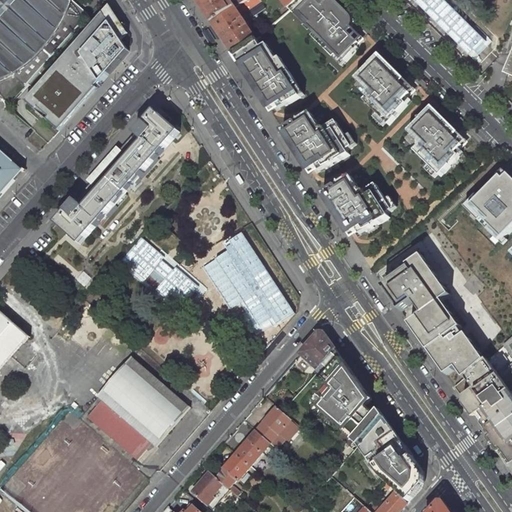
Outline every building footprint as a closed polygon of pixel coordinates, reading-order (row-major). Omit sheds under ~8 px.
[(0,0),(0,81),(3,80),(8,78),(13,76),(25,87),(89,14),(87,12),(85,10),(73,0),(72,0),(0,0)] [(213,23),(236,8),(247,0),(197,0),(213,23)] [(280,0),(291,10),(303,0),(280,0)] [(334,0),(303,0),(291,10),(309,28),(311,27),(318,34),(327,42),(323,46),(335,59),(339,55),(346,62),(359,49),(357,47),(360,44),(355,38),(350,34),(354,30),(352,29),(354,26),(354,24),(354,21),(352,18),(334,0)] [(446,0),(415,0),(473,57),(489,42),(446,0)] [(98,88),(102,83),(130,51),(125,39),(127,36),(109,7),(81,39),(65,58),(35,91),(26,102),(28,103),(60,131),(98,88)] [(257,40),(236,8),(213,23),(235,55),(256,41),(257,40)] [(287,13),(283,9),(272,18),(271,16),(257,27),(263,34),(287,13)] [(323,46),(327,42),(318,34),(314,38),(323,46)] [(263,48),(257,40),(256,41),(235,55),(265,101),(270,98),(276,107),(277,106),(280,105),(282,108),(303,96),(297,87),(300,85),(282,58),(279,60),(273,52),(268,45),(263,48)] [(279,60),(282,58),(277,50),(273,52),(279,60)] [(346,62),(339,55),(335,59),(342,66),(346,62)] [(390,126),(412,101),(409,98),(412,95),(402,85),(406,82),(383,59),(382,60),(379,57),(357,80),(369,92),(368,98),(365,101),(390,126)] [(297,87),(303,96),(306,94),(300,85),(297,87)] [(180,133),(156,111),(136,134),(134,137),(133,137),(116,156),(117,157),(107,168),(97,179),(97,178),(80,198),(78,201),(77,200),(56,223),(81,245),(180,133)] [(416,152),(441,177),(464,153),(461,150),(464,147),(455,138),(459,134),(436,111),(432,115),(430,112),(423,119),(420,119),(420,122),(409,133),(420,143),(420,148),(416,152)] [(291,134),(288,136),(305,163),(309,160),(316,172),(318,170),(320,169),(323,173),(336,166),(335,165),(338,162),(339,164),(352,157),(349,152),(354,149),(338,123),(326,131),(322,130),(313,115),(303,122),(301,121),(299,125),(289,131),(291,134)] [(0,198),(24,171),(0,149),(0,198)] [(219,172),(211,159),(206,165),(213,175),(219,172)] [(511,183),(504,175),(480,198),(477,194),(468,204),(503,239),(511,230),(511,183)] [(361,233),(364,238),(392,219),(390,215),(395,212),(378,186),(367,193),(363,193),(354,178),(343,185),(342,184),(340,188),(339,187),(330,193),(332,197),(328,200),(346,227),(349,224),(357,236),(359,234),(361,233)] [(245,233),(198,262),(246,342),(293,314),(245,233)] [(209,289),(144,236),(121,265),(185,318),(209,289)] [(442,282),(423,255),(421,257),(409,265),(411,268),(384,287),(404,315),(418,305),(426,316),(427,318),(413,328),(447,375),(457,368),(465,378),(485,360),(466,334),(465,334),(461,328),(462,327),(443,301),(434,288),(442,282)] [(451,295),(442,282),(434,288),(443,301),(451,295)] [(0,310),(0,377),(37,335),(4,306),(0,310)] [(337,350),(325,333),(320,333),(301,354),(319,370),(337,350)] [(511,337),(503,344),(511,356),(511,366),(500,374),(509,387),(511,385),(511,384),(511,337)] [(357,378),(337,350),(319,370),(317,373),(324,379),(315,391),(328,402),(326,404),(334,411),(331,414),(347,428),(356,436),(352,440),(359,445),(362,442),(375,427),(384,416),(379,409),(372,398),(357,378)] [(191,407),(133,357),(99,397),(103,400),(88,417),(138,460),(153,444),(157,447),(191,407)] [(511,466),(511,384),(511,385),(509,387),(500,374),(488,358),(485,360),(465,378),(455,387),(476,416),(476,417),(481,414),(484,419),(490,427),(490,428),(494,433),(490,436),(495,443),(495,444),(511,466)] [(326,404),(323,407),(331,414),(334,411),(326,404)] [(287,442),(300,427),(292,421),(282,412),(278,408),(265,422),(257,432),(268,441),(272,444),(277,449),(285,440),(287,442)] [(375,427),(362,442),(370,454),(367,456),(375,468),(377,467),(379,470),(379,474),(382,477),(387,479),(387,483),(398,492),(404,497),(410,502),(423,488),(424,473),(384,416),(375,427)] [(268,441),(257,432),(237,455),(250,467),(262,453),(270,459),(278,450),(277,449),(272,444),(268,441)] [(370,454),(362,442),(359,445),(367,456),(370,454)] [(218,479),(223,484),(237,495),(240,492),(231,484),(237,479),(239,480),(250,467),(237,455),(225,469),(225,470),(218,479)] [(216,477),(211,473),(194,493),(209,506),(216,498),(213,495),(223,484),(218,479),(216,477)] [(404,497),(398,492),(379,511),(400,511),(410,502),(404,497)] [(452,511),(445,502),(441,502),(431,511),(452,511)]
